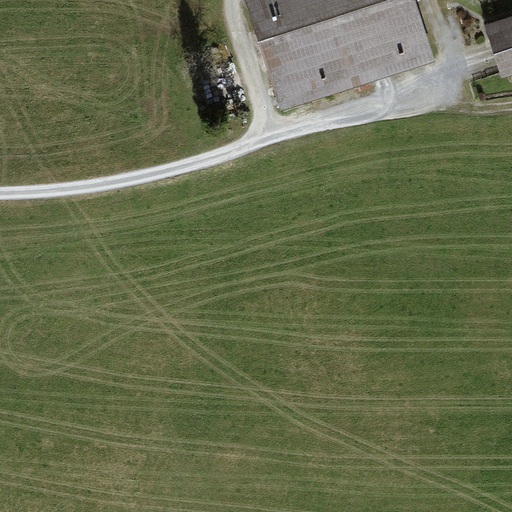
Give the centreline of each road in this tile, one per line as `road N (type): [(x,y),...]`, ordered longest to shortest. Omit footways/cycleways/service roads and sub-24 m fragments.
road 1 (track): [(0,188),(73,185),(190,164),(259,137),(415,108),(511,107)]
road 2 (track): [(232,0),(259,137)]
